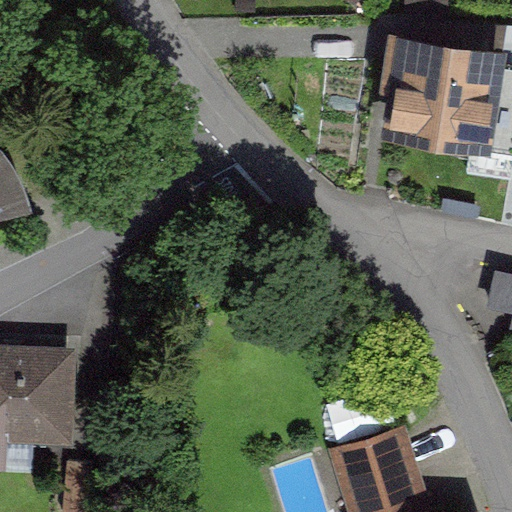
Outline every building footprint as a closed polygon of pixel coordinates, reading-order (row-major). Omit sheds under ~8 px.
[(511,48),(395,29),(378,131),(494,149),(511,48)] [(0,210),(25,204),(5,151),(0,145),(0,210)] [(490,322),(511,324),(511,259),(499,257),(490,322)] [(72,347),(0,345),(0,441),(69,443),(72,347)] [(396,417),(392,387),(332,395),(336,425),(396,417)] [(458,511),(428,511),(404,431),(341,449),(359,511),(481,511),(479,506),(458,511)]
